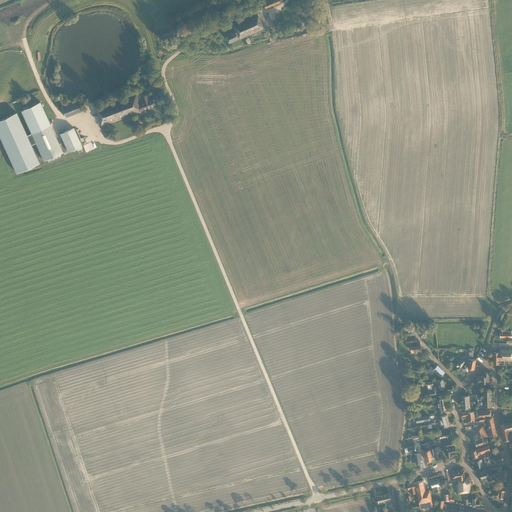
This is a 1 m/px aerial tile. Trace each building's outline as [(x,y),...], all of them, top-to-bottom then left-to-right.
[(262,0),(266,8),(283,1),(282,0),(262,0)] [(247,37),(264,29),(257,13),(232,24),(235,31),(227,35),(230,42),(246,35),(247,37)] [(96,107),(103,126),(135,114),(132,106),(140,103),(136,92),(96,107)] [(132,106),(135,114),(140,112),(140,110),(148,107),(149,108),(150,109),(152,108),(152,107),(153,106),(156,105),(154,98),(149,100),(147,94),(142,96),(144,102),(140,103),(132,106)] [(65,117),(82,111),(78,99),(61,105),(65,117)] [(63,151),(40,101),(21,110),(31,133),(35,142),(43,160),(63,151)] [(31,144),(35,142),(31,133),(27,135),(16,112),(0,119),(0,136),(16,172),(39,162),(31,144)] [(82,145),(73,127),(59,133),(68,152),(82,145)] [(416,353),(421,352),(421,349),(420,342),(416,342),(416,336),(406,338),(407,344),(412,343),(412,345),(410,345),(411,350),(416,350),(416,353)] [(493,363),(499,363),(499,364),(504,364),(504,361),(511,360),(511,348),(499,348),(499,352),(493,352),(493,363)] [(474,369),(476,360),(468,358),(467,361),(465,360),(459,359),(457,369),(468,370),(468,368),(474,369)] [(433,369),(441,376),(445,372),(437,365),(433,369)] [(484,376),(480,376),(476,376),(477,383),(477,386),(484,386),(484,382),(489,382),(489,372),(484,372),(484,376)] [(443,379),(435,380),(427,381),(429,397),(433,396),(433,393),(438,393),(437,389),(444,388),(443,379)] [(491,397),(492,397),(492,387),(482,387),(482,392),(484,392),(484,397),(491,397)] [(490,411),(490,410),(478,411),(479,420),(484,420),(484,416),(491,416),(491,415),(491,410),(490,411)] [(475,419),(474,411),(461,412),(462,416),(468,415),(468,420),(473,419),(475,419)] [(491,439),(497,438),(492,416),(485,418),(486,422),(487,422),(489,428),(487,428),(489,436),(491,435),(491,439)] [(509,439),(510,439),(511,438),(511,433),(509,434),(508,431),(511,429),(511,417),(502,420),(503,424),(500,425),(504,441),(509,440),(509,439)] [(477,445),(488,442),(486,437),(487,436),(484,426),(476,428),(479,438),(475,440),(477,445)] [(451,454),(456,452),(454,445),(453,440),(444,442),(445,447),(447,456),(451,455),(451,454)] [(424,448),(424,450),(424,451),(426,461),(432,459),(431,454),(430,449),(428,450),(427,443),(420,444),(421,449),(424,448)] [(435,443),(431,444),(433,453),(434,454),(435,459),(441,457),(439,452),(440,452),(439,446),(436,447),(435,443)] [(471,449),(473,458),(478,457),(478,454),(483,453),(482,452),(490,450),(488,445),(477,448),(476,448),(471,449)] [(415,446),(407,447),(408,451),(412,450),(413,453),(410,454),(411,461),(415,461),(416,463),(421,462),(420,460),(422,459),(421,452),(416,453),(415,446)] [(496,463),(504,460),(502,453),(499,454),(498,453),(490,455),(491,459),(494,458),(496,463)] [(482,462),(486,461),(485,457),(482,457),(482,458),(476,460),(475,460),(477,468),(482,466),(483,466),(482,462)] [(490,473),(498,471),(497,467),(491,468),(479,471),(481,477),(486,476),(486,475),(491,474),(490,473)] [(465,476),(464,469),(453,471),(453,477),(456,477),(456,480),(458,480),(458,483),(456,483),(457,489),(456,489),(456,493),(471,492),(470,482),(468,482),(468,478),(470,478),(470,475),(465,476)] [(508,480),(509,470),(503,469),(502,472),(491,475),(492,479),(495,479),(495,478),(502,476),(502,480),(508,480)] [(445,479),(440,481),(439,478),(430,480),(432,488),(434,493),(438,491),(437,486),(441,485),(441,487),(446,485),(445,479)] [(423,480),(414,482),(417,491),(419,502),(420,508),(433,505),(432,500),(430,489),(425,490),(423,480)] [(417,491),(414,482),(407,483),(408,489),(410,489),(411,492),(417,491)] [(504,490),(500,490),(491,489),(491,497),(503,498),(504,490)] [(449,511),(458,511),(460,506),(451,504),(451,505),(447,504),(443,503),(444,500),(438,499),(438,508),(443,508),(443,507),(450,508),(449,511)]
